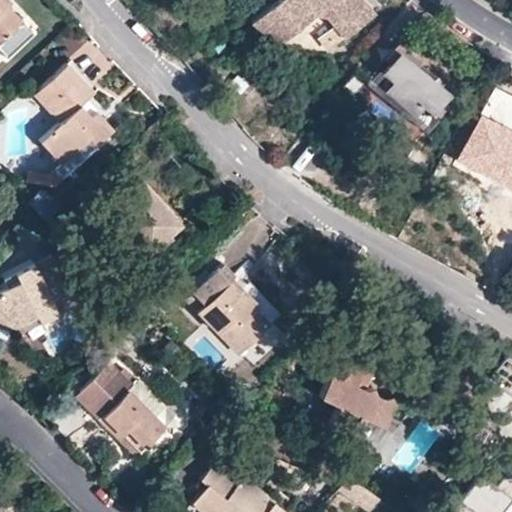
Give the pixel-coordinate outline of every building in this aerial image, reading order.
[(0,0),(0,6),(4,9),(9,3),(5,0),(0,0)] [(272,0),(249,20),(278,45),(313,15),(326,16),(343,37),(373,12),(362,0),(272,0)] [(0,39),(3,41),(19,27),(4,9),(0,6),(0,39)] [(412,113),(421,103),(417,100),(426,90),(439,101),(447,91),(396,50),(380,71),(390,79),(383,90),(412,113)] [(72,59),(62,68),(86,95),(96,86),(72,59)] [(86,95),(62,68),(33,94),(57,121),(36,139),(57,162),(76,145),(86,157),(105,140),(74,106),(86,95)] [(511,190),(511,99),(493,89),(456,162),(511,190)] [(417,100),(421,103),(430,111),(439,101),(426,90),(417,100)] [(76,145),(57,162),(67,173),(86,157),(76,145)] [(144,177),(136,181),(174,223),(181,215),(144,177)] [(174,223),(136,181),(132,178),(93,215),(98,221),(106,216),(143,255),(157,242),(163,248),(181,231),(174,223)] [(39,299),(57,288),(31,249),(0,266),(0,271),(8,284),(0,288),(0,328),(11,323),(26,311),(32,319),(47,309),(39,299)] [(234,284),(238,280),(221,266),(196,298),(208,308),(201,318),(253,363),(282,325),(234,284)] [(0,288),(8,284),(0,271),(0,288)] [(246,273),(238,280),(234,284),(282,325),(293,313),(246,273)] [(63,297),(57,288),(39,299),(47,309),(63,297)] [(18,330),(32,319),(26,311),(11,323),(18,330)] [(382,371),(401,380),(414,366),(394,351),(369,348),(363,369),(382,371)] [(511,393),(511,354),(511,353),(493,378),(511,393)] [(90,397),(102,407),(108,403),(146,436),(170,408),(129,373),(133,368),(120,358),(90,397)] [(387,399),(401,380),(382,371),(363,369),(356,376),(346,370),(330,390),(345,402),(329,423),(351,441),(369,423),(380,431),(402,432),(413,419),(387,399)] [(345,402),(330,390),(315,412),(329,423),(345,402)] [(108,403),(102,407),(100,410),(137,446),(146,436),(108,403)] [(204,511),(280,511),(240,474),(249,463),(236,451),(214,474),(200,460),(187,478),(197,486),(187,497),(204,511)] [(511,470),(499,471),(493,479),(477,468),(442,511),(491,511),(507,492),(511,490),(511,470)] [(361,511),(365,511),(374,503),(346,478),(335,489),(361,511)] [(8,511),(0,503),(0,511),(8,511)]
